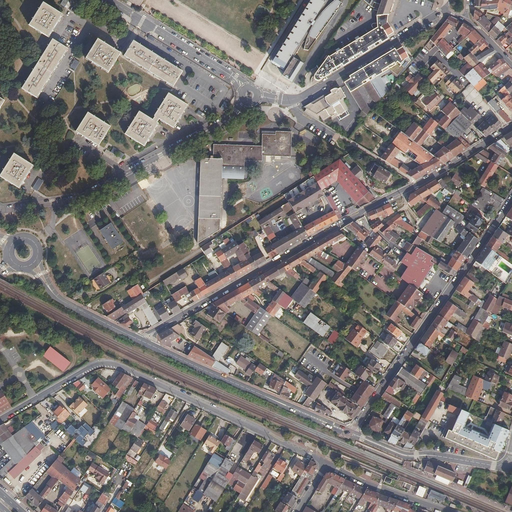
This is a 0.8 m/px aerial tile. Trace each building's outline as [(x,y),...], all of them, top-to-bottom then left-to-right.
[(305,42),(305,46),(305,49),(308,51),(310,49),(343,5),(336,0),(335,0),(333,2),(330,0),(308,0),(273,57),(270,62),(283,71),(291,57),(304,41),(305,42)] [(377,23),(387,22),(387,19),(386,15),(388,15),(389,13),(391,13),(393,6),(392,6),(393,3),(393,0),(361,0),(372,8),(374,3),(375,4),(373,9),(373,10),(378,12),(377,16),(377,20),(377,23)] [(511,1),(507,8),(505,12),(503,15),(507,17),(509,13),(510,10),(511,10),(511,1)] [(62,15),(43,3),(30,25),(49,37),(56,26),(62,15)] [(119,32),(75,5),(71,11),(118,40),(121,34),(119,32)] [(477,22),(478,21),(483,16),(474,10),(473,17),(477,22)] [(458,21),(448,16),(436,31),(429,40),(438,50),(444,56),(452,51),(440,39),(451,27),(454,28),(458,21)] [(490,24),(483,16),(478,21),(484,28),(490,24)] [(126,22),(121,19),(116,27),(120,30),(126,22)] [(504,28),(498,21),(496,24),(494,27),(500,33),(504,28)] [(388,22),(387,22),(377,23),(373,24),(372,25),(372,26),(374,30),(361,37),(362,38),(360,39),(358,36),(355,38),(357,41),(355,42),(355,41),(342,49),(342,50),(341,51),(338,48),(335,50),(337,53),(336,54),(335,53),(329,57),(328,56),(315,75),(314,77),(315,78),(315,80),(316,80),(318,81),(319,81),(324,78),(323,75),(329,71),(342,64),(349,59),(361,52),(368,48),(380,40),(387,36),(394,32),(388,22)] [(464,36),(466,37),(474,31),(463,23),(457,32),(463,36),(464,36)] [(494,27),(490,24),(484,28),(484,29),(488,34),(489,33),(494,27)] [(500,33),(494,27),(489,33),(494,38),(500,33)] [(474,45),(481,38),(474,31),(466,37),(467,39),(474,45)] [(511,36),(508,33),(504,37),(503,36),(499,40),(504,45),(511,36)] [(458,45),(461,42),(466,37),(464,36),(463,36),(456,44),(458,45)] [(511,43),(511,36),(504,45),(502,46),(505,50),(506,49),(510,45),(511,43)] [(469,65),(473,69),(480,63),(476,59),(472,55),(480,48),(482,46),(483,47),(485,48),(488,45),(481,38),(474,45),(468,50),(471,53),(463,59),(469,65)] [(109,46),(98,39),(86,58),(108,72),(118,56),(120,53),(109,46)] [(67,49),(53,40),(22,89),(37,97),(43,88),(58,64),(67,49)] [(139,45),(133,41),(124,56),(173,86),(182,71),(168,62),(144,47),(139,45)] [(410,61),(402,47),(395,51),(389,55),(376,63),(370,67),(357,75),(351,78),(344,82),(361,111),(367,115),(371,110),(372,110),(366,105),(356,88),(363,84),(373,101),(377,104),(381,98),(383,96),(388,90),(381,77),(389,72),(391,71),(394,74),(397,76),(404,67),(410,61)] [(495,53),(492,49),(476,59),(480,63),(488,58),(491,56),(495,54),(495,53)] [(283,71),(280,76),(292,83),(304,64),(291,57),(283,71)] [(501,66),(506,63),(502,59),(498,60),(488,69),(491,72),(501,66)] [(75,60),(70,68),(74,71),(80,63),(75,60)] [(448,72),(436,60),(429,67),(441,79),(448,72)] [(480,63),(473,69),(463,76),(469,83),(472,86),(483,79),(490,73),(480,63)] [(510,68),(506,63),(501,66),(506,71),(510,68)] [(473,69),(469,65),(459,72),(463,76),(473,69)] [(506,71),(501,66),(491,72),(490,73),(498,77),(506,71)] [(424,81),(417,74),(411,80),(409,78),(410,77),(408,75),(405,78),(409,82),(404,88),(411,95),(412,94),(417,88),(424,81)] [(452,80),(449,77),(443,84),(454,94),(461,87),(453,79),(452,80)] [(487,83),(483,79),(472,86),(476,91),(487,83)] [(505,105),(511,97),(511,96),(509,93),(504,87),(499,90),(505,96),(501,100),(505,105)] [(345,97),(340,88),(328,95),(327,92),(320,97),(321,99),(313,104),(309,103),(303,107),(305,108),(303,110),(318,119),(317,116),(317,115),(322,120),(329,116),(330,119),(347,109),(346,107),(347,107),(342,99),(345,97)] [(437,96),(432,91),(421,103),(429,110),(440,99),(437,96)] [(187,105),(168,94),(154,116),(155,116),(152,120),(139,112),(125,134),(136,141),(144,146),(150,135),(158,124),(156,123),(157,121),(159,118),(173,127),(174,125),(181,115),(187,105)] [(492,100),(491,100),(487,103),(496,112),(500,109),(492,100)] [(228,105),(224,102),(220,109),(224,111),(226,109),(228,105)] [(457,118),(467,129),(472,124),(461,114),(459,112),(450,103),(447,106),(446,107),(441,112),(445,115),(440,122),(438,124),(451,136),(456,140),(460,137),(464,132),(453,122),(457,118)] [(480,115),(476,111),(475,113),(474,112),(470,107),(466,111),(465,110),(461,114),(472,124),(480,115)] [(511,122),(501,111),(497,114),(507,124),(508,125),(511,122)] [(110,127),(88,113),(76,132),(86,138),(98,146),(99,144),(100,142),(109,129),(110,127)] [(503,127),(493,116),(485,124),(484,122),(477,129),(485,138),(503,127)] [(430,117),(421,129),(429,135),(438,124),(434,121),(430,117)] [(468,137),(472,133),(467,129),(457,118),(453,122),(464,132),(468,137)] [(413,123),(404,135),(413,142),(419,146),(429,135),(421,129),(413,123)] [(291,132),(276,131),(276,134),(263,134),(262,146),(214,144),(213,158),(201,158),(197,246),(220,232),(221,179),(244,180),(245,160),(262,160),(262,155),(291,156),(291,132)] [(511,131),(503,137),(508,145),(510,144),(511,142),(511,131)] [(390,144),(399,150),(404,154),(413,142),(404,135),(400,132),(390,144)] [(456,140),(466,149),(471,147),(460,137),(456,140)] [(510,152),(500,139),(494,143),(506,154),(510,152)] [(448,146),(444,148),(454,156),(466,149),(456,140),(448,146)] [(419,146),(413,142),(404,154),(408,157),(409,157),(411,159),(420,147),(419,146)] [(482,151),(478,153),(498,166),(503,158),(504,157),(506,154),(494,143),(487,147),(495,152),(494,154),(495,155),(494,158),(482,151)] [(393,159),(399,150),(390,144),(380,158),(389,164),(393,159)] [(444,164),(443,163),(431,155),(420,147),(411,159),(413,160),(421,166),(426,173),(444,164)] [(443,163),(454,156),(444,148),(443,147),(431,155),(443,163)] [(124,155),(113,148),(111,151),(110,152),(121,160),(124,155)] [(484,187),(498,166),(478,153),(474,156),(485,162),(486,162),(489,164),(481,177),(480,179),(475,176),(473,180),(477,183),(484,187)] [(29,163),(15,154),(1,176),(6,179),(20,188),(26,178),(32,169),(33,166),(29,163)] [(398,170),(402,165),(393,159),(389,164),(398,170)] [(321,190),(335,181),(350,172),(339,160),(313,176),(321,190)] [(390,172),(373,163),(368,171),(375,175),(374,177),(380,180),(381,179),(387,182),(388,179),(387,179),(390,172)] [(402,165),(398,170),(406,175),(412,171),(402,165)] [(414,180),(426,173),(421,166),(419,167),(412,171),(406,175),(414,180)] [(362,174),(355,167),(350,172),(357,179),(362,174)] [(464,175),(459,171),(458,171),(451,181),(457,185),(464,175)] [(350,172),(335,181),(351,198),(364,187),(357,179),(350,172)] [(321,190),(313,176),(283,196),(287,203),(291,209),(294,213),(302,208),(301,206),(315,198),(316,199),(324,195),(321,190)] [(437,180),(441,186),(444,188),(448,191),(453,194),(454,193),(458,195),(460,192),(456,189),(456,190),(445,183),(441,178),(437,180)] [(43,182),(38,179),(32,188),(35,190),(36,191),(37,190),(43,182)] [(420,189),(414,193),(421,198),(427,195),(431,192),(441,186),(437,180),(436,179),(424,186),(420,189)] [(375,199),(364,187),(351,198),(360,208),(375,200),(375,199)] [(484,189),(483,188),(482,190),(483,191),(482,193),(476,201),(474,200),(471,205),(482,212),(487,204),(496,210),(500,204),(502,204),(504,200),(494,193),(491,198),(489,197),(487,196),(490,192),(485,189),(484,189)] [(444,196),(449,200),(452,196),(453,194),(448,191),(444,196)] [(421,198),(414,193),(409,195),(407,203),(410,207),(419,200),(423,203),(424,203),(425,203),(426,202),(421,198)] [(430,194),(426,201),(436,208),(441,202),(430,194)] [(301,206),(302,208),(316,199),(315,198),(301,206)] [(333,211),(325,198),(323,199),(331,212),(333,211)] [(291,209),(287,203),(257,221),(269,240),(274,236),(268,225),(285,214),(284,213),(291,209)] [(388,203),(382,206),(386,215),(394,212),(388,203)] [(433,207),(428,203),(416,213),(419,218),(433,207)] [(447,217),(458,225),(464,216),(446,204),(441,212),(447,217)] [(383,217),(386,215),(382,206),(373,210),(377,216),(381,214),(383,217)] [(309,213),(306,208),(300,212),(303,217),(309,213)] [(421,231),(428,235),(434,238),(447,217),(441,212),(436,209),(421,231)] [(371,219),(377,216),(373,210),(367,213),(371,219)] [(303,228),(308,236),(338,219),(333,211),(331,212),(308,225),(303,228)] [(470,221),(478,226),(480,222),(481,223),(484,219),(472,211),(469,215),(473,217),(470,221)] [(303,217),(300,212),(295,215),(303,228),(308,225),(303,217)] [(308,236),(303,228),(295,215),(294,213),(288,217),(296,230),(272,245),(272,246),(277,254),(308,236)] [(396,224),(397,225),(411,233),(414,229),(401,221),(402,219),(398,214),(389,221),(393,226),(396,224)] [(460,245),(456,251),(466,257),(469,252),(472,248),(478,239),(473,235),(465,230),(458,225),(447,217),(434,238),(440,242),(452,225),(455,227),(455,229),(458,232),(462,235),(466,238),(464,239),(463,241),(460,245)] [(379,221),(373,224),(378,230),(383,226),(379,221)] [(389,221),(386,224),(391,230),(397,225),(396,224),(393,226),(389,221)] [(470,221),(465,230),(473,235),(479,226),(478,226),(470,221)] [(124,241),(112,222),(100,230),(113,249),(124,241)] [(362,230),(352,222),(345,226),(363,240),(368,235),(362,230)] [(390,231),(391,230),(386,224),(383,226),(378,230),(384,236),(390,231)] [(492,236),(502,243),(505,238),(510,242),(511,242),(511,241),(511,236),(507,233),(498,227),(495,232),(492,236)] [(337,230),(314,243),(320,250),(345,236),(337,230)] [(402,239),(390,231),(384,236),(388,239),(397,245),(402,239)] [(428,235),(421,231),(417,236),(422,240),(424,241),(428,235)] [(373,249),(373,248),(375,245),(381,238),(376,233),(370,240),(369,239),(366,243),(373,249)] [(428,235),(424,241),(430,244),(434,238),(428,235)] [(413,242),(411,244),(416,247),(422,240),(417,236),(413,242)] [(486,246),(487,247),(496,254),(500,256),(501,254),(502,253),(497,250),(502,243),(492,236),(490,240),(486,246)] [(236,251),(240,248),(237,244),(236,241),(221,251),(226,259),(229,257),(236,251)] [(239,243),(237,244),(240,248),(245,256),(249,253),(243,243),(240,245),(239,243)] [(297,254),(304,260),(310,256),(314,254),(316,255),(319,253),(331,261),(333,257),(320,250),(314,243),(297,254)] [(211,252),(206,244),(201,248),(205,256),(211,252)] [(414,257),(431,269),(435,264),(438,265),(440,261),(438,260),(416,247),(411,244),(408,249),(407,250),(407,251),(414,257)] [(377,260),(381,263),(385,257),(386,255),(387,254),(375,245),(373,248),(373,249),(371,251),(369,253),(374,258),(377,260)] [(277,254),(272,246),(265,250),(269,258),(277,254)] [(362,261),(369,253),(358,246),(345,264),(355,271),(359,266),(360,266),(363,262),(362,261)] [(487,247),(486,246),(480,255),(475,262),(477,263),(487,247)] [(486,269),(496,254),(487,247),(477,263),(486,269)] [(245,256),(240,248),(236,251),(242,262),(247,260),(245,256)] [(226,259),(221,251),(215,254),(226,272),(218,277),(223,285),(237,277),(232,269),(226,259)] [(409,283),(416,289),(431,269),(414,257),(407,251),(400,262),(407,267),(400,277),(409,283)] [(456,251),(452,257),(461,263),(466,257),(456,251)] [(261,253),(247,261),(252,268),(266,260),(261,253)] [(331,261),(319,253),(316,255),(330,263),(331,261)] [(291,257),(287,260),(292,268),(295,267),(297,266),(296,264),(299,262),(304,266),(303,266),(306,268),(313,273),(314,272),(314,271),(315,268),(304,260),(297,254),(294,255),(291,257)] [(511,261),(501,254),(500,256),(511,263),(511,261)] [(386,255),(385,257),(381,263),(387,267),(394,272),(398,265),(395,263),(396,261),(394,259),(393,260),(386,255)] [(336,274),(310,256),(304,260),(315,268),(317,269),(327,277),(331,280),(336,274)] [(235,267),(229,257),(226,259),(232,269),(235,267)] [(461,263),(452,257),(448,262),(446,265),(456,271),(461,263)] [(252,268),(247,261),(247,260),(242,262),(235,267),(232,269),(237,277),(252,268)] [(286,271),(292,275),(296,278),(298,275),(291,270),(292,268),(287,260),(281,263),(286,271)] [(331,280),(338,285),(341,282),(351,269),(344,263),(338,260),(332,268),(337,272),(336,274),(331,280)] [(456,271),(446,265),(443,263),(440,261),(438,265),(439,266),(453,275),(456,271)] [(486,269),(477,263),(475,262),(473,265),(483,272),(486,269)] [(266,272),(271,280),(275,277),(284,272),(288,277),(292,275),(286,271),(281,263),(270,270),(266,272)] [(327,277),(317,269),(316,271),(318,273),(311,282),(308,287),(315,292),(327,277)] [(187,278),(183,270),(170,277),(173,283),(180,279),(182,281),(187,278)] [(108,283),(101,272),(92,278),(99,289),(108,283)] [(271,280),(266,272),(257,277),(262,286),(265,284),(266,285),(267,285),(277,292),(274,296),(272,299),(273,300),(281,306),(283,303),(288,296),(268,281),(271,280)] [(467,273),(465,276),(474,283),(476,284),(478,285),(480,281),(467,273)] [(455,290),(471,300),(475,303),(478,299),(468,292),(468,291),(470,288),(473,285),(474,283),(465,276),(461,282),(459,285),(455,290)] [(173,283),(170,277),(163,282),(167,287),(173,283)] [(218,277),(204,285),(209,292),(223,285),(218,277)] [(262,286),(257,277),(252,280),(257,289),(262,286)] [(209,292),(204,285),(200,278),(195,281),(199,288),(193,291),(198,299),(209,292)] [(302,282),(305,284),(308,287),(311,282),(305,278),(302,282)] [(248,283),(253,291),(257,289),(252,280),(248,283)] [(253,291),(248,283),(244,285),(237,289),(243,298),(246,296),(251,300),(253,301),(255,298),(250,294),(253,291)] [(416,289),(409,283),(396,301),(404,306),(410,311),(422,293),(416,289)] [(144,294),(138,284),(127,291),(133,301),(138,297),(141,295),(143,295),(144,294)] [(305,284),(293,300),(304,308),(315,292),(308,287),(305,284)] [(174,300),(176,302),(182,298),(181,296),(185,293),(188,292),(185,286),(172,296),(174,300)] [(241,299),(243,298),(237,289),(232,292),(212,303),(214,305),(226,314),(230,308),(228,307),(237,301),(241,299)] [(198,299),(193,291),(189,293),(192,298),(195,302),(198,300),(198,299)] [(490,312),(498,299),(491,294),(485,304),(482,308),(489,313),(490,312)] [(147,302),(143,295),(141,295),(138,297),(133,301),(122,308),(126,313),(127,315),(140,306),(147,302)] [(286,310),(293,300),(288,296),(283,303),(281,306),(286,310)] [(495,314),(500,306),(505,298),(502,297),(499,296),(498,299),(490,312),(495,314)] [(114,301),(112,298),(103,305),(109,313),(116,307),(112,303),(114,301)] [(505,298),(500,306),(508,309),(511,301),(511,300),(509,300),(505,298)] [(482,308),(485,304),(478,299),(475,303),(481,307),(482,308)] [(176,302),(174,300),(171,301),(172,303),(168,305),(173,314),(181,310),(176,302)] [(253,301),(251,300),(245,304),(251,310),(256,303),(253,301)] [(281,306),(273,300),(269,306),(277,311),(281,306)] [(404,306),(396,301),(386,315),(393,321),(396,316),(401,310),(404,306)] [(438,315),(447,321),(453,312),(460,316),(461,315),(464,317),(466,314),(448,301),(442,309),(438,315)] [(159,322),(147,302),(140,306),(152,326),(159,322)] [(260,307),(256,303),(251,310),(255,313),(260,307)] [(171,316),(164,305),(160,307),(161,308),(157,311),(163,320),(171,316)] [(220,323),(226,314),(214,305),(210,310),(208,314),(220,323)] [(269,306),(265,311),(271,315),(273,316),(277,311),(269,306)] [(422,319),(410,311),(404,306),(401,310),(415,319),(414,320),(413,319),(410,322),(412,323),(410,326),(415,330),(419,325),(422,319)] [(271,315),(265,311),(260,307),(255,313),(245,327),(257,335),(271,315)] [(472,316),(471,317),(474,319),(482,325),(484,323),(489,313),(482,308),(481,307),(475,317),(472,316)] [(126,313),(122,308),(107,317),(115,321),(126,313)] [(326,324),(311,312),(303,322),(318,334),(323,327),(326,324)] [(436,318),(434,321),(443,326),(445,328),(449,322),(447,321),(438,315),(436,318)] [(400,319),(396,316),(393,321),(401,326),(403,324),(399,322),(400,319)] [(135,322),(130,318),(121,324),(127,327),(135,322)] [(481,327),(482,325),(474,319),(473,321),(467,331),(466,333),(475,339),(481,327)] [(206,327),(195,320),(191,324),(194,326),(189,333),(198,339),(206,327)] [(431,325),(444,334),(446,330),(442,327),(443,326),(434,321),(432,323),(431,325)] [(511,335),(511,321),(510,324),(505,322),(503,331),(511,335)] [(366,330),(357,323),(346,339),(357,347),(359,343),(358,342),(359,340),(366,330)] [(182,327),(177,324),(169,328),(177,334),(182,327)] [(402,331),(391,324),(386,329),(397,337),(402,331)] [(424,346),(428,349),(429,347),(431,344),(433,342),(438,334),(443,337),(445,334),(444,334),(431,325),(423,336),(418,343),(424,346)] [(466,333),(467,331),(458,325),(456,327),(466,333)] [(486,329),(481,327),(475,339),(479,341),(486,329)] [(177,334),(169,328),(158,335),(164,344),(165,345),(170,343),(169,341),(179,335),(177,334)] [(339,334),(334,330),(327,340),(333,344),(339,334)] [(456,335),(450,331),(447,336),(453,340),(456,335)] [(398,341),(389,334),(383,342),(392,349),(398,341)] [(380,343),(377,341),(369,351),(379,358),(386,349),(383,347),(379,344),(380,343)] [(511,350),(511,343),(504,341),(499,356),(509,359),(511,350)] [(229,347),(222,342),(216,352),(222,356),(229,347)] [(424,346),(418,343),(416,346),(414,349),(426,357),(428,353),(434,357),(435,356),(436,357),(436,358),(439,360),(440,357),(434,353),(428,349),(424,346)] [(212,358),(194,345),(187,355),(228,373),(230,370),(218,362),(212,358)] [(69,362),(48,347),(44,353),(65,368),(69,362)] [(468,350),(466,353),(465,356),(469,358),(474,349),(470,347),(468,350)] [(457,354),(452,350),(445,361),(451,365),(457,354)] [(222,356),(216,352),(212,358),(218,362),(222,356)] [(244,359),(240,357),(236,363),(247,370),(245,372),(250,376),(252,374),(255,370),(256,367),(248,362),(249,360),(245,357),(244,359)] [(372,361),(370,359),(369,361),(371,362),(368,367),(375,373),(381,365),(373,360),(372,361)] [(266,368),(259,363),(256,367),(255,370),(261,374),(266,368)] [(332,373),(335,375),(342,365),(339,363),(332,373)] [(413,369),(424,376),(425,374),(426,375),(428,372),(416,364),(413,369)] [(342,365),(335,375),(343,381),(351,371),(342,365)] [(371,372),(362,365),(359,369),(355,374),(364,380),(368,375),(369,375),(371,372)] [(406,384),(418,392),(424,383),(418,379),(410,373),(401,367),(398,371),(395,376),(406,384)] [(410,373),(418,379),(419,377),(422,378),(424,376),(413,369),(410,373)] [(296,375),(310,386),(314,381),(299,370),(296,375)] [(118,389),(127,376),(120,372),(112,384),(115,387),(118,389)] [(485,381),(492,384),(494,385),(496,386),(500,377),(489,372),(485,381)] [(285,380),(274,373),(272,378),(268,387),(278,391),(279,387),(282,388),(283,386),(285,380)] [(482,389),(485,381),(473,375),(467,388),(458,384),(461,377),(454,374),(447,387),(472,399),(474,395),(478,397),(482,389)] [(127,376),(118,389),(115,395),(119,397),(132,378),(127,376)] [(389,385),(397,391),(400,387),(403,389),(406,384),(395,376),(391,381),(389,385)] [(308,396),(314,400),(326,384),(317,377),(314,381),(310,386),(305,394),(308,396)] [(110,389),(97,378),(91,385),(95,388),(93,390),(102,398),(110,389)] [(296,388),(285,380),(283,386),(287,388),(294,393),(296,388)] [(374,388),(364,380),(350,401),(360,408),(370,394),(374,388)] [(488,392),(489,390),(492,384),(485,381),(482,389),(488,392)] [(344,392),(330,382),(328,385),(335,390),(347,398),(348,396),(344,394),(344,392)] [(142,396),(142,395),(148,385),(142,383),(140,387),(141,388),(137,393),(142,396)] [(425,384),(424,383),(418,392),(412,402),(415,404),(421,394),(422,395),(427,386),(425,384)] [(85,387),(81,384),(77,389),(80,392),(85,387)] [(148,385),(142,395),(151,399),(157,389),(148,385)] [(396,393),(397,391),(389,385),(384,391),(394,398),(397,394),(396,393)] [(287,388),(283,386),(282,388),(279,396),(287,399),(290,393),(286,391),(287,388)] [(0,413),(12,406),(3,390),(0,392),(0,413)] [(352,419),(360,408),(350,401),(347,398),(335,390),(328,401),(346,413),(345,414),(352,419)] [(427,423),(430,417),(443,393),(437,390),(422,415),(420,418),(427,423)] [(402,403),(394,398),(384,391),(382,395),(392,403),(383,416),(387,418),(384,422),(388,425),(394,415),(402,403)] [(503,395),(502,397),(511,402),(511,400),(511,395),(502,391),(500,394),(503,395)] [(314,400),(308,396),(302,405),(308,408),(314,400)] [(511,403),(511,402),(502,397),(500,396),(498,400),(500,401),(499,405),(509,410),(511,403)] [(88,405),(80,397),(77,400),(77,402),(75,404),(74,403),(73,402),(69,406),(72,410),(78,415),(85,408),(88,405)] [(331,411),(314,400),(308,408),(323,415),(325,412),(329,414),(331,411)] [(463,406),(451,400),(447,410),(459,415),(463,406)] [(168,405),(161,401),(156,409),(163,413),(168,405)] [(112,417),(111,419),(123,427),(132,412),(133,410),(121,402),(119,406),(112,417)] [(65,409),(60,404),(52,412),(58,417),(65,409)] [(501,453),(511,430),(511,427),(501,423),(498,421),(492,433),(491,437),(472,430),(465,426),(470,416),(472,410),(463,406),(459,415),(451,431),(475,441),(499,452),(501,453)] [(505,414),(492,408),(490,412),(489,412),(487,416),(486,416),(485,420),(491,423),(493,419),(498,421),(501,423),(505,414)] [(177,413),(171,409),(167,415),(166,415),(156,432),(154,435),(157,437),(162,429),(163,430),(170,419),(171,419),(173,420),(177,413)] [(401,420),(391,436),(387,441),(395,445),(398,440),(404,431),(404,429),(400,426),(403,421),(408,424),(412,416),(413,415),(407,410),(401,420)] [(136,414),(132,412),(123,427),(122,428),(138,436),(140,433),(145,425),(133,418),(136,414)] [(419,420),(420,418),(422,415),(415,412),(413,415),(412,416),(419,420)] [(195,420),(186,415),(180,425),(189,431),(195,420)] [(401,420),(394,415),(388,425),(384,431),(391,436),(401,420)] [(383,421),(373,417),(368,427),(378,432),(383,421)] [(427,423),(420,418),(419,420),(415,426),(418,428),(423,430),(424,428),(427,423)] [(449,430),(451,431),(456,421),(450,418),(445,429),(449,430)] [(123,427),(111,419),(108,422),(121,430),(122,428),(123,427)] [(71,424),(67,428),(73,435),(75,431),(77,431),(80,433),(76,438),(83,445),(88,440),(85,437),(88,433),(91,436),(95,431),(85,422),(83,425),(82,424),(77,429),(71,424)] [(206,431),(195,424),(190,433),(200,440),(206,431)] [(7,430),(11,436),(16,432),(11,425),(6,429),(7,430)] [(0,445),(11,459),(16,465),(26,455),(35,446),(38,443),(23,427),(17,431),(16,432),(11,436),(7,430),(0,434),(0,445)] [(413,430),(410,435),(406,443),(403,448),(412,449),(421,434),(416,431),(413,430)] [(451,431),(449,430),(445,438),(495,460),(499,452),(475,441),(451,431)] [(404,431),(398,440),(403,443),(403,442),(406,443),(410,435),(404,431)] [(232,439),(225,435),(220,442),(227,445),(225,448),(230,451),(237,440),(233,437),(232,439)] [(213,454),(214,452),(217,447),(220,442),(209,436),(204,444),(209,448),(208,451),(213,454)] [(134,443),(141,447),(144,442),(137,437),(134,443)] [(263,446),(253,440),(241,460),(246,462),(253,452),(254,452),(255,451),(259,453),(263,446)] [(137,452),(141,447),(134,443),(130,448),(137,452)] [(35,446),(26,455),(32,461),(41,452),(39,451),(35,446)] [(274,456),(266,451),(260,460),(264,463),(262,467),(265,469),(274,456)] [(225,458),(214,452),(213,454),(211,456),(202,471),(207,475),(199,488),(205,492),(225,458)] [(154,462),(166,469),(170,461),(167,459),(163,456),(163,457),(159,454),(154,462)] [(32,461),(26,455),(16,465),(7,473),(13,479),(32,461)] [(51,488),(51,489),(58,478),(63,473),(66,468),(60,464),(64,460),(59,456),(45,472),(53,477),(48,483),(47,482),(45,485),(46,486),(43,490),(42,490),(38,495),(31,489),(25,496),(37,507),(45,497),(51,488)] [(225,458),(205,492),(204,494),(213,500),(208,509),(210,511),(214,504),(228,482),(232,475),(229,472),(234,464),(225,458)] [(7,473),(16,465),(11,459),(0,469),(0,474),(3,477),(7,473)] [(272,469),(280,474),(281,474),(284,471),(282,471),(286,465),(277,460),(272,469)] [(301,476),(290,493),(293,496),(296,492),(299,495),(309,479),(307,478),(308,477),(306,475),(307,474),(308,475),(309,474),(311,475),(317,466),(316,464),(310,461),(307,466),(301,476)] [(291,470),(301,476),(307,466),(297,461),(291,470)] [(443,467),(429,461),(426,470),(436,474),(438,475),(439,476),(441,476),(444,478),(446,479),(449,480),(450,480),(453,481),(454,478),(456,473),(453,472),(448,470),(446,469),(443,467)] [(97,482),(104,471),(91,463),(88,469),(87,470),(96,475),(95,477),(97,479),(96,481),(97,482)] [(237,467),(232,475),(228,482),(235,486),(233,489),(240,493),(240,492),(251,475),(237,467)] [(81,480),(66,468),(63,473),(58,478),(68,486),(59,499),(60,500),(58,503),(63,507),(81,480)] [(104,471),(97,482),(102,485),(109,474),(104,471)] [(240,492),(247,496),(258,479),(255,477),(257,474),(253,471),(251,475),(240,492)] [(286,473),(284,471),(281,474),(280,474),(276,481),(279,484),(286,473)] [(335,495),(339,488),(345,479),(330,473),(326,473),(315,491),(321,494),(328,483),(335,486),(331,493),(335,495)] [(271,478),(268,475),(266,479),(261,487),(262,488),(264,489),(271,478)] [(449,483),(450,480),(449,480),(446,479),(444,478),(441,476),(439,476),(438,475),(436,477),(436,479),(439,481),(445,483),(449,485),(449,483)] [(393,479),(386,476),(384,482),(390,485),(393,480),(393,479)] [(345,479),(339,488),(342,489),(345,491),(350,482),(345,479)] [(351,494),(356,484),(350,482),(345,491),(351,494)] [(356,484),(351,494),(357,497),(363,488),(356,484)] [(419,496),(422,498),(424,494),(424,493),(425,490),(422,489),(420,488),(418,492),(416,496),(419,496)] [(368,508),(371,510),(380,494),(367,489),(358,504),(363,506),(367,501),(372,503),(368,508)] [(445,496),(431,490),(429,495),(443,501),(445,496)] [(122,493),(118,491),(114,497),(119,500),(122,493)] [(247,496),(240,492),(240,493),(237,497),(244,502),(247,496)] [(293,496),(290,493),(288,492),(283,501),(292,506),(297,498),(293,496)] [(108,496),(102,493),(97,500),(103,504),(108,496)] [(386,496),(380,494),(371,510),(369,511),(374,511),(379,505),(382,506),(386,508),(388,508),(394,510),(399,501),(390,497),(386,496)] [(284,511),(288,506),(280,501),(275,510),(278,511),(284,511)] [(400,511),(406,503),(399,501),(394,510),(396,511),(400,511)] [(95,503),(89,511),(97,511),(101,507),(95,503)] [(408,511),(410,509),(412,505),(406,503),(400,511),(408,511)]
